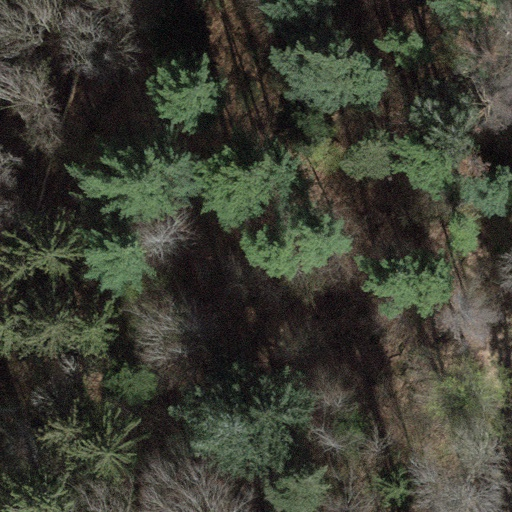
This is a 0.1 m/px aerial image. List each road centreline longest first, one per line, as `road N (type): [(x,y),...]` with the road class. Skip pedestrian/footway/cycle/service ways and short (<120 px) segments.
road 1 (track): [(142,0),(102,177),(109,378),(137,511)]
road 2 (track): [(142,0),(79,104),(11,245),(0,289)]
road 3 (track): [(492,511),(511,288)]
